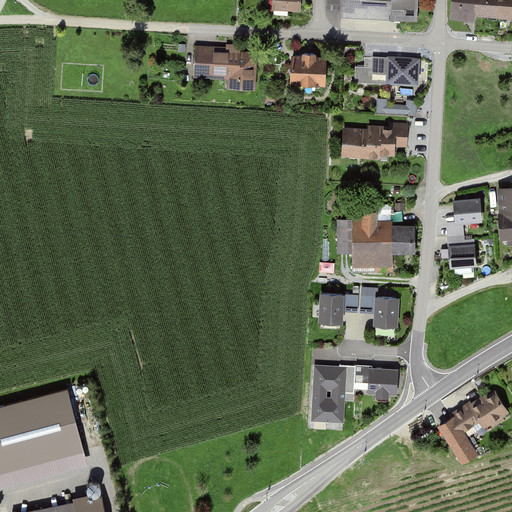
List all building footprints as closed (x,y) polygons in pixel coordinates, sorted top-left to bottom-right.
[(273,0),(273,10),(298,11),(298,0),(273,0)] [(415,0),(324,0),(324,9),(338,10),(337,17),(414,22),(415,0)] [(471,0),(447,0),(446,18),(469,21),(470,16),(471,0)] [(495,0),(471,0),(470,16),(493,18),(495,0)] [(511,0),(495,0),(493,18),(511,19),(511,0)] [(241,48),(194,45),(192,77),(229,79),(228,88),(255,90),(258,53),(241,52),(241,48)] [(324,57),(288,55),(287,83),(322,86),(324,57)] [(417,84),(418,59),(370,56),(369,73),(385,74),(385,82),(417,84)] [(388,99),(377,99),(377,113),(417,115),(417,102),(406,101),(406,106),(388,105),(388,99)] [(361,129),(342,128),(341,158),(378,159),(378,156),(394,157),(394,149),(408,149),(408,123),(387,122),(387,127),(361,126),(361,129)] [(511,185),(495,187),(499,237),(508,237),(509,246),(511,245),(511,185)] [(463,235),(463,223),(480,222),(479,199),(451,201),(453,223),(446,224),(446,236),(463,235)] [(360,218),(337,218),(338,253),(351,252),(351,272),(394,271),(394,253),(417,253),(416,224),(393,224),(393,220),(377,220),(377,211),(360,211),(360,218)] [(464,246),(463,235),(446,236),(448,269),(475,268),(474,245),(464,246)] [(341,308),(356,309),(357,295),(317,293),(315,324),(340,325),(341,308)] [(357,295),(356,309),(374,310),(373,327),(396,328),(398,297),(357,295)] [(347,365),(314,363),(311,421),(344,422),(347,365)] [(400,369),(369,367),(368,394),(398,395),(400,369)] [(68,393),(0,409),(0,487),(87,467),(68,393)] [(467,405),(449,415),(462,436),(479,426),(482,432),(509,415),(495,393),(470,409),(467,405)] [(106,511),(104,496),(24,511),(106,511)]
